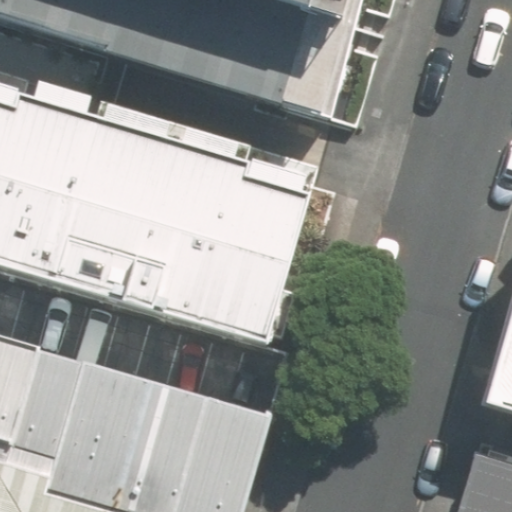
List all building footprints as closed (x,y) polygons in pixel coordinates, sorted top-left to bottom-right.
[(0,0),(0,8),(347,113),(381,0),(0,0)] [(320,165),(0,67),(0,258),(266,340),(320,165)] [(511,312),(491,391),(511,397),(511,312)] [(242,511),(272,419),(0,335),(0,511),(242,511)] [(511,511),(511,493),(468,481),(458,511),(511,511)]
